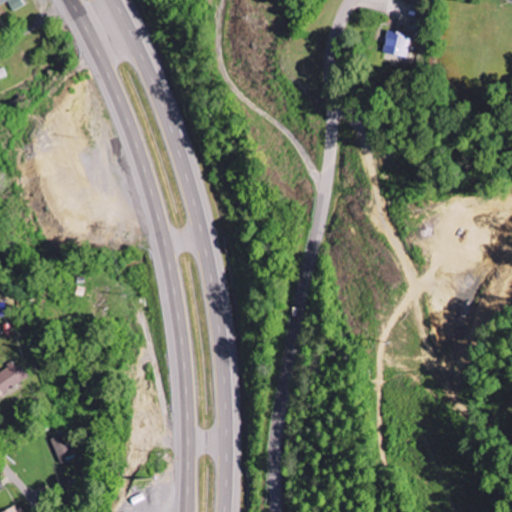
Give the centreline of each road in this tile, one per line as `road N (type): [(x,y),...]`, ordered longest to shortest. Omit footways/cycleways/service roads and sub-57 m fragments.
road 1 (trunk): [(70,0),(121,103),(166,244),(184,352),(185,511)]
road 2 (trunk): [(224,511),(224,380),(207,256),(174,139),(114,0)]
road 3 (residential): [(278,511),(279,431),(329,179),(331,58),(353,0)]
road 4 (residential): [(326,192),(291,137),(227,74),(219,36),(225,0)]
